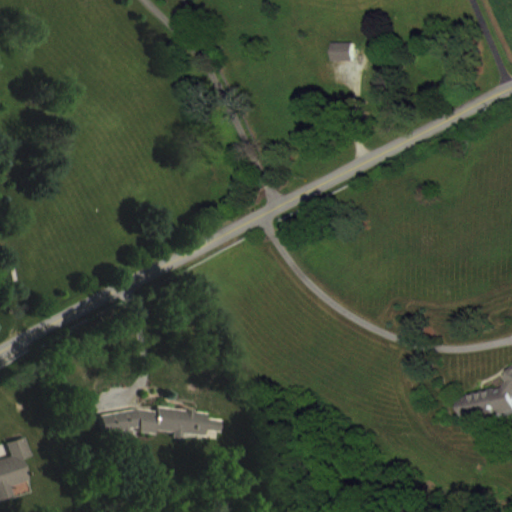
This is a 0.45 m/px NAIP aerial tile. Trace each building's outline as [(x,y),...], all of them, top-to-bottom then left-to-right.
[(361,74),(361,56),(340,57),(341,75),(361,74)] [(375,107),(397,107),(398,76),(376,75),(375,107)] [(511,399),(511,401),(467,410),(472,433),(511,425),(511,399)] [(106,427),(107,446),(126,445),(127,452),(139,452),(138,446),(178,444),(178,451),(211,449),(210,445),(226,444),(225,422),(162,427),(162,423),(106,427)] [(0,474),(0,511),(15,511),(12,499),(32,494),(26,472),(37,470),(32,451),(12,456),(16,470),(0,474)]
